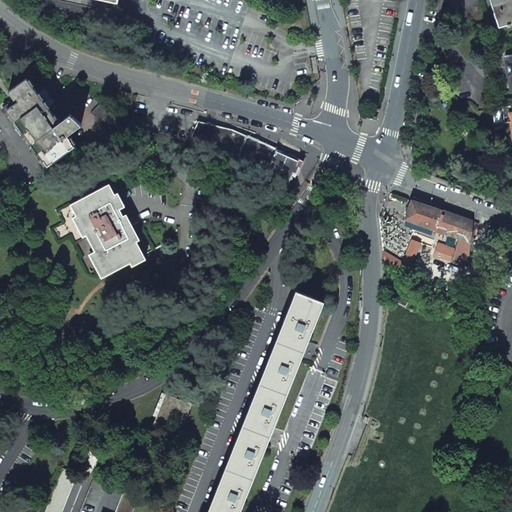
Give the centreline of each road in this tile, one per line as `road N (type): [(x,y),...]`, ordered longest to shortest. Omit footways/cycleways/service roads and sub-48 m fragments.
road 1 (secondary): [(381,155),(369,190),(372,293),(362,371),(312,511)]
road 2 (residential): [(0,15),(71,62),(328,134)]
road 3 (residential): [(262,511),(346,300),(340,254),(315,188)]
road 4 (residential): [(48,411),(109,401),(159,376),(205,337),(278,235)]
road 5 (residential): [(278,235),(283,291),(195,511)]
road 6 (tertiary): [(381,155),(431,190),(511,219)]
road 7 (secondary): [(412,22),(381,155)]
road 8 (residential): [(511,95),(486,93),(412,22)]
